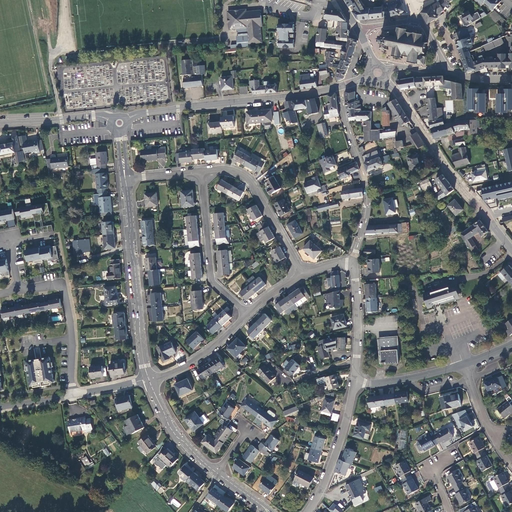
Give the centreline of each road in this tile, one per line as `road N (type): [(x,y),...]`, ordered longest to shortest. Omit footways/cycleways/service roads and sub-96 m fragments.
road 1 (secondary): [(119,123),(135,113),(339,89)]
road 2 (residential): [(147,379),(124,179)]
road 3 (residential): [(353,263),(370,196),(339,89)]
road 4 (secondary): [(485,218),(384,81)]
road 5 (residential): [(200,170),(211,282),(247,313)]
road 6 (residential): [(200,170),(230,169),(251,181),(301,272)]
road 7 (residential): [(70,396),(64,289),(56,281),(19,288)]
road 8 (residential): [(307,511),(345,430),(353,383)]
road 9 (residential): [(247,313),(199,355),(147,379)]
road 10 (secondary): [(119,123),(93,116),(0,124)]
road 11 (residential): [(353,383),(353,263)]
